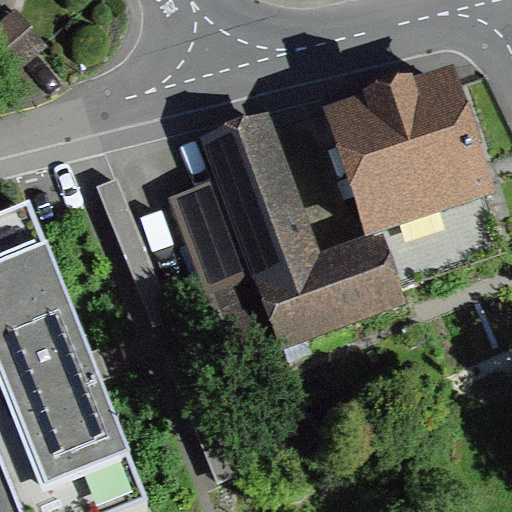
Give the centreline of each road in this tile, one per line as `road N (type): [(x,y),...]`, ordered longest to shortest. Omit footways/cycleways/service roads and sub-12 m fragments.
road 1 (residential): [(224,71),(497,0)]
road 2 (residential): [(0,139),(224,71)]
